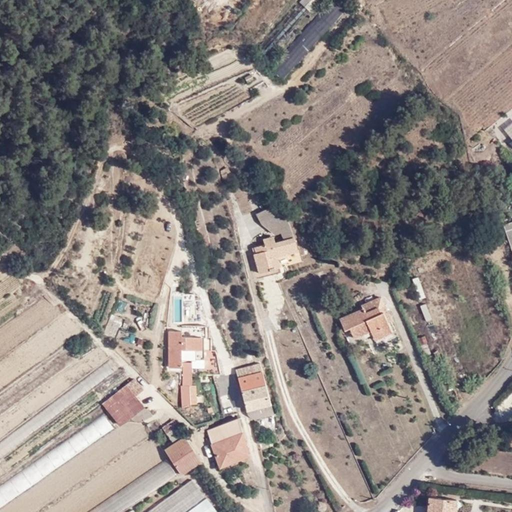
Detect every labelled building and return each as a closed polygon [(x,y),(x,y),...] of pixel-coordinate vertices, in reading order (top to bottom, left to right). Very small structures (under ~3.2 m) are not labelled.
[(330,0),(322,9),(312,0),(303,0),(254,53),(283,79),(349,4),(345,0),(330,0)] [(312,0),(322,9),(330,0),(312,0)] [(271,258),(278,256),(300,250),(297,237),(289,220),(273,206),(256,214),(260,223),(275,235),(264,238),(266,244),(260,246),(261,252),(257,253),(256,254),(261,273),(273,269),(271,258)] [(489,221),(493,226),(501,222),(496,214),(489,221)] [(281,267),(278,256),(271,258),(273,269),(281,267)] [(365,308),(342,319),(346,329),(351,327),(355,337),(372,330),(376,339),(392,331),(385,312),(388,311),(383,297),(364,306),(365,308)] [(185,322),(203,321),(202,300),(185,301),(185,322)] [(206,338),(206,327),(183,326),(183,332),(169,332),(169,368),(182,368),(182,408),(197,405),(197,386),(194,386),(194,370),(205,370),(205,376),(220,376),(217,351),(212,351),(212,337),(206,338)] [(0,416),(79,358),(70,346),(0,397),(0,416)] [(261,363),(249,367),(260,406),(271,402),(261,363)] [(238,370),(249,410),(260,406),(249,367),(238,370)] [(137,396),(144,390),(136,379),(103,404),(119,424),(129,417),(139,420),(145,420),(153,415),(151,411),(146,408),(137,396)] [(260,406),(264,418),(275,414),(271,402),(260,406)] [(260,406),(249,410),(250,416),(256,420),(264,418),(260,406)] [(221,466),(250,454),(239,418),(210,431),(221,466)] [(167,434),(179,426),(175,420),(163,427),(167,434)] [(183,475),(189,470),(202,461),(186,436),(173,445),(167,450),(183,475)] [(148,511),(184,511),(205,497),(193,480),(148,511)] [(456,511),(457,499),(431,497),(429,511),(456,511)] [(219,511),(209,498),(189,511),(219,511)]
